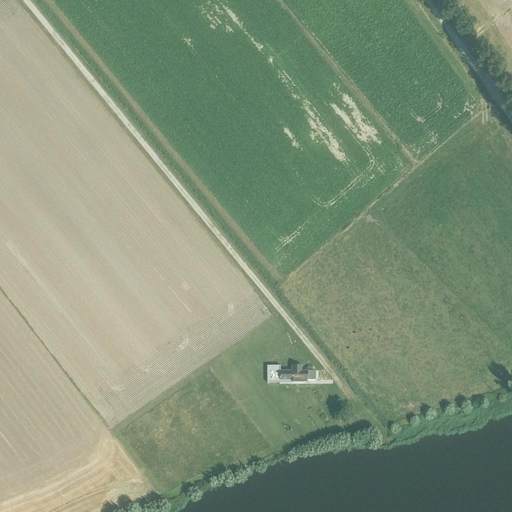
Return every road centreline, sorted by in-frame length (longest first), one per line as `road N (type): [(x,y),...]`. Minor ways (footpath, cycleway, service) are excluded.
road 1 (unclassified): [(26,0),(337,380)]
road 2 (unclassified): [(427,0),(511,119)]
